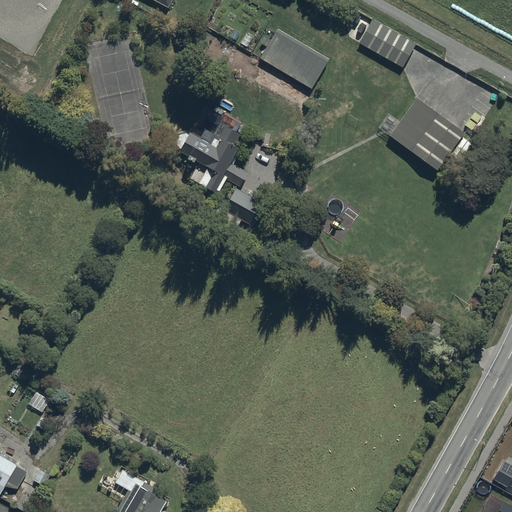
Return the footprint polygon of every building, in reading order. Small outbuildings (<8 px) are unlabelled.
[(372,18),(359,42),(403,66),(416,43),(372,18)] [(276,28),(258,57),(310,88),(328,58),(276,28)] [(413,95),(387,132),(439,168),(465,131),(413,95)] [(198,158),(189,177),(219,191),(225,177),(236,183),(241,185),(247,172),(230,163),(244,134),(220,123),(212,140),(190,130),(180,150),(198,158)] [(236,183),(222,206),(258,228),(271,206),(236,183)] [(50,404),(36,395),(29,406),(44,414),(50,404)] [(17,469),(19,465),(0,454),(0,496),(2,498),(8,486),(18,491),(27,474),(17,469)] [(511,464),(504,459),(493,478),(508,487),(509,484),(511,485),(511,464)] [(40,472),(34,483),(44,488),(50,477),(40,472)] [(165,511),(168,508),(153,500),(158,492),(124,473),(115,486),(127,493),(116,511),(165,511)] [(36,503),(20,494),(15,504),(31,511),(36,503)] [(511,511),(511,506),(504,501),(497,511),(511,511)]
